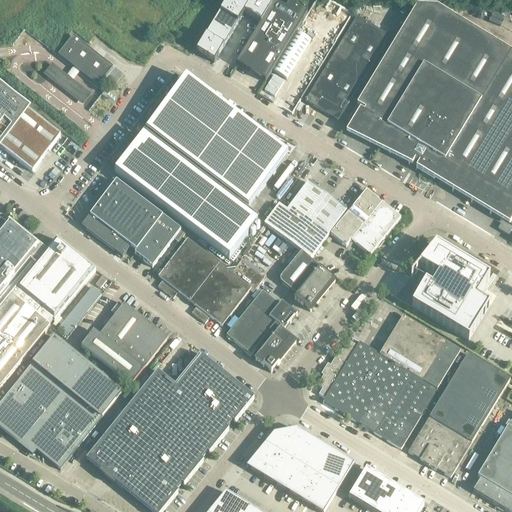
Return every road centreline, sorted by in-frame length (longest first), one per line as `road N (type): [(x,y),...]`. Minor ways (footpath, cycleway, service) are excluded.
road 1 (unclassified): [(273,401),(40,211)]
road 2 (unclassified): [(430,211),(187,65)]
road 3 (unclassified): [(273,401),(430,211)]
road 4 (unclassified): [(460,511),(273,401)]
road 5 (unclassified): [(40,211),(139,85),(187,65)]
road 6 (unclassified): [(185,511),(273,401)]
road 7 (unclassified): [(103,511),(0,448)]
